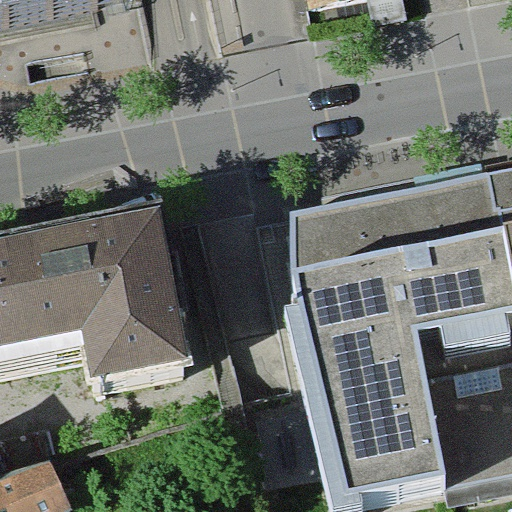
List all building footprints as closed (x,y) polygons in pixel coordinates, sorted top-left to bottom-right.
[(0,0),(0,48),(218,0),(217,0),(0,0)] [(304,0),(309,24),(406,6),(404,0),(304,0)] [(511,192),(291,236),(293,298),(511,255),(511,192)] [(0,266),(0,371),(91,356),(97,402),(192,388),(160,233),(0,266)] [(511,255),(293,298),(345,511),(386,511),(434,502),(408,358),(511,338),(511,255)] [(0,511),(76,511),(65,479),(0,506),(0,511)]
